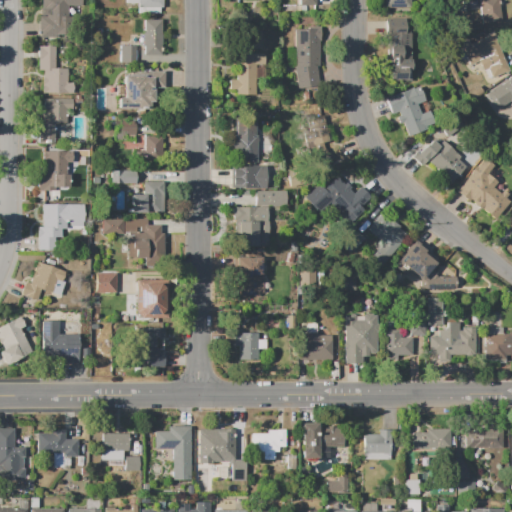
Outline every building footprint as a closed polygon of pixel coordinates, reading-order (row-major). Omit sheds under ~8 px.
[(40,0),(81,0),(81,8),(64,8),(64,38),(40,38),(40,0)] [(410,0),(410,8),(384,8),(384,0),(410,0)] [(478,0),(497,0),(499,26),(465,28),(464,12),(479,11),(478,0)] [(143,19),(162,20),(161,55),(143,55),(143,19)] [(410,25),(411,81),(385,81),(385,19),(405,19),(405,25),(410,25)] [(317,67),(320,86),(298,89),(295,67),(295,26),(319,26),(319,67),(317,67)] [(245,50),(245,30),(261,30),(261,50),(245,50)] [(492,34),(508,71),(486,81),(481,71),(474,75),(460,42),(467,39),(469,44),(492,34)] [(72,95),(41,95),(41,73),(38,73),(38,46),(55,46),(54,69),(65,69),(65,84),(72,84),(72,95)] [(120,46),(136,46),(135,65),(119,65),(120,46)] [(255,96),(235,96),(235,66),(229,66),(229,53),(265,53),(265,65),(255,65),(255,96)] [(123,76),(145,76),(145,78),(152,79),(152,87),(149,87),(149,90),(152,90),(152,103),(149,103),(149,110),(117,109),(117,98),(122,98),(123,76)] [(486,94),(511,76),(511,106),(509,101),(496,110),(486,94)] [(385,98),(419,85),(425,101),(417,104),(421,114),(430,110),(435,123),(426,127),(427,129),(408,136),(403,122),(399,124),(396,117),(400,115),(399,112),(391,114),(385,98)] [(54,145),(37,145),(37,121),(42,121),(42,99),(71,99),(71,125),(54,125),(54,145)] [(318,101),(332,151),(303,159),(289,109),(318,101)] [(266,188),(231,189),(231,167),(235,167),(233,119),(256,119),(258,166),(265,166),(266,188)] [(132,121),(120,121),(120,132),(133,131),(132,121)] [(144,137),(161,137),(161,161),(144,160),(144,137)] [(452,181),(434,166),(436,164),(428,158),(422,166),(412,157),(424,143),(427,145),(432,139),(438,144),(442,140),(461,155),(457,160),(465,166),(452,181)] [(44,151),(72,152),(72,164),(65,164),(65,188),(59,187),(59,190),(37,190),(37,177),(44,177),(44,151)] [(495,220),(481,208),(480,210),(473,205),(475,203),(471,199),(469,201),(457,192),(471,174),(470,173),(476,166),(477,167),(484,158),(494,166),(487,174),(497,182),(493,187),(500,193),(503,190),(508,194),(506,198),(510,201),(495,220)] [(136,184),(110,184),(110,170),(136,171),(136,184)] [(338,176),(345,184),(347,182),(351,187),(350,189),(354,193),(361,187),(371,198),(361,207),(364,210),(346,226),(337,215),(339,213),(329,202),(322,209),(312,199),(338,176)] [(130,214),(130,196),(143,196),(144,182),(160,182),(159,196),(163,196),(163,214),(130,214)] [(233,207),(254,206),(254,191),(290,191),(290,206),(266,206),(267,248),(234,248),(233,207)] [(42,205),(82,205),(82,226),(63,226),(63,239),(53,239),(53,251),(36,251),(37,227),(42,227),(42,205)] [(383,265),(372,256),(383,243),(380,240),(379,242),(369,234),(370,232),(367,230),(381,213),(391,221),(392,219),(401,226),(399,229),(407,235),(383,265)] [(103,221),(103,235),(127,234),(128,258),(149,258),(148,219),(103,221)] [(351,227),(364,237),(354,249),(341,239),(351,227)] [(415,244),(436,262),(432,267),(438,272),(436,275),(439,277),(440,276),(444,276),(445,277),(445,271),(455,271),(455,290),(424,290),(424,288),(421,288),(421,280),(417,277),(410,286),(393,272),(415,244)] [(235,258),(262,257),(262,274),(264,274),(264,292),(259,292),(259,296),(236,296),(235,258)] [(38,262),(64,272),(60,281),(55,279),(49,294),(40,290),(36,302),(20,296),(25,282),(29,284),(38,262)] [(299,286),(299,263),(316,263),(315,286),(299,286)] [(95,293),(95,274),(113,274),(113,271),(134,271),(134,293),(95,293)] [(341,290),(341,271),(356,271),(356,290),(341,290)] [(167,318),(135,318),(136,273),(167,273),(167,318)] [(427,298),(442,298),(442,325),(427,326),(427,298)] [(343,316),(348,316),(349,314),(353,314),(354,315),(354,320),(364,320),(364,314),(371,314),(373,315),(376,315),(377,354),(367,354),(367,357),(359,357),(359,363),(344,364),(344,350),(343,349),(343,343),(344,342),(343,316)] [(0,344),(0,326),(18,315),(26,327),(19,331),(31,351),(5,366),(0,357),(0,351),(3,349),(0,344)] [(410,336),(409,319),(424,318),(425,335),(410,336)] [(40,322),(57,322),(57,329),(76,329),(76,365),(63,365),(63,360),(40,360),(40,322)] [(477,327),(477,354),(450,355),(450,361),(438,362),(438,354),(430,354),(430,337),(438,337),(438,330),(443,330),(446,327),(446,323),(459,322),(459,331),(462,331),(462,327),(477,327)] [(298,333),(306,333),(306,323),(317,323),(317,333),(320,333),(320,340),(331,340),(331,360),(298,360),(298,333)] [(505,358),(485,359),(484,327),(502,327),(503,334),(508,333),(508,331),(511,331),(511,356),(505,356),(505,358)] [(164,329),(138,328),(138,361),(147,361),(147,367),(164,367),(165,352),(159,352),(159,349),(156,349),(156,339),(164,339),(164,329)] [(385,330),(398,329),(399,338),(408,337),(408,350),(399,350),(399,361),(385,362),(385,330)] [(234,333),(257,332),(257,361),(238,361),(238,347),(234,347),(234,333)] [(300,422),(317,422),(317,428),(342,429),(342,446),(317,446),(317,458),(300,458),(300,422)] [(172,480),(172,449),(154,449),(154,426),(192,426),(191,480),(172,480)] [(0,427),(13,427),(12,446),(24,446),(24,451),(32,451),(32,470),(24,470),(24,482),(0,482),(0,427)] [(426,428),(450,428),(450,449),(412,448),(412,432),(426,432),(426,428)] [(463,431),(477,432),(477,428),(501,429),(501,449),(463,449),(463,431)] [(75,457),(61,457),(61,452),(35,452),(36,434),(51,435),(51,429),(64,429),(64,440),(75,440),(75,457)] [(198,429),(234,429),(234,460),(244,460),(244,480),(230,480),(230,462),(198,462),(198,429)] [(252,451),(252,434),(267,434),(267,429),(283,429),(283,434),(289,434),(289,452),(273,451),(273,461),(261,461),(261,451),(252,451)] [(362,460),(362,435),(379,435),(379,429),(388,429),(388,435),(390,435),(390,460),(362,460)] [(100,432),(127,433),(127,450),(123,449),(122,461),(100,461),(100,432)] [(125,456),(139,456),(139,471),(125,471),(125,456)] [(460,478),(460,470),(468,470),(468,478),(460,478)] [(404,480),(408,480),(408,474),(417,474),(417,480),(420,480),(420,496),(404,496),(404,480)] [(327,481),(337,481),(337,477),(346,477),(346,493),(327,493),(327,481)] [(458,481),(475,481),(475,497),(458,497),(458,481)] [(210,503),(210,511),(176,511),(176,510),(194,510),(194,503),(210,503)] [(359,511),(359,510),(361,510),(361,503),(376,503),(376,510),(391,510),(391,511),(359,511)]
